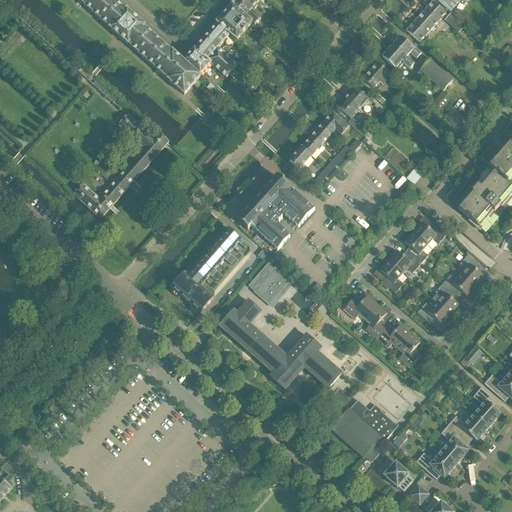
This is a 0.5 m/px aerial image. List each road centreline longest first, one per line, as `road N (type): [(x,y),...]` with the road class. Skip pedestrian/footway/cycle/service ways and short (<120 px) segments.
road 1 (residential): [(377,0),(116,290)]
road 2 (residential): [(366,511),(116,290)]
road 3 (residential): [(511,275),(444,352),(356,275),(430,198)]
road 4 (residential): [(0,400),(107,281)]
road 5 (residential): [(107,281),(0,186)]
road 6 (residential): [(225,0),(182,42),(129,0)]
road 7 (residential): [(430,198),(511,108)]
